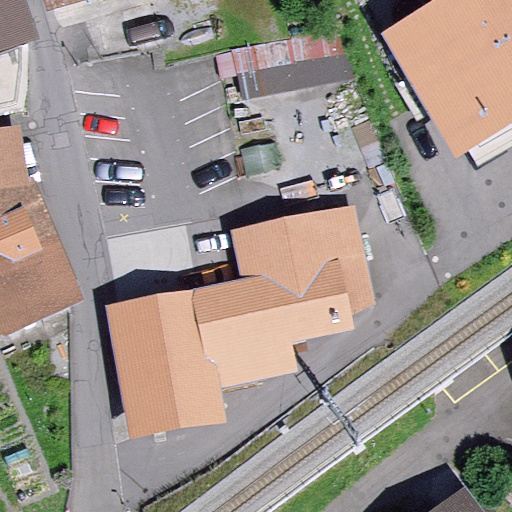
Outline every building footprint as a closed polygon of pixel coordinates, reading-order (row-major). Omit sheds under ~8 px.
[(0,0),(0,44),(29,35),(17,0),(0,0)] [(508,165),(511,163),(511,24),(449,61),(508,165)] [(349,79),(347,30),(243,35),(245,84),(349,79)] [(414,160),(436,207),(498,179),(476,132),(414,160)] [(0,187),(14,185),(8,140),(0,140),(0,187)] [(0,325),(70,295),(36,212),(3,226),(0,217),(0,325)] [(339,322),(364,307),(345,216),(243,238),(254,293),(120,319),(139,434),(217,421),(209,385),(284,370),(281,353),(303,348),(301,335),(340,327),(339,322)]
